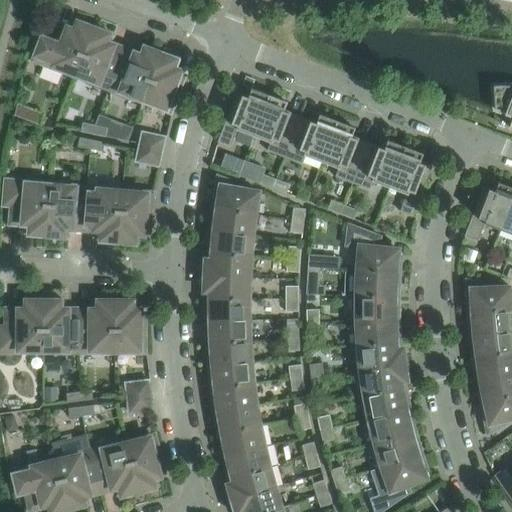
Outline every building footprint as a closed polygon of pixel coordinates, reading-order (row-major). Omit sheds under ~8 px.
[(75,75),(92,29),(82,25),(83,24),(81,23),(80,24),(72,21),(69,29),(55,24),(49,41),(41,38),(32,62),(34,63),(34,62),(43,66),(43,65),(61,72),(62,70),(75,75)] [(107,90),(123,50),(110,45),(113,36),(104,33),(105,32),(103,31),(102,32),(92,29),(75,75),(88,80),(87,82),(105,89),(104,89),(107,90)] [(142,101),(160,54),(150,50),(150,49),(148,49),(148,50),(139,47),(136,55),(123,50),(107,90),(110,91),(128,98),(129,96),(142,101)] [(173,90),(180,71),(177,70),(180,62),(172,59),(172,58),(170,57),(170,58),(160,54),(142,101),(155,106),(154,108),(167,112),(166,113),(168,114),(176,92),(173,90)] [(511,86),(509,86),(501,86),(497,86),(492,87),(494,109),(501,112),(501,113),(511,117),(508,127),(511,128),(511,86)] [(253,136),(268,96),(250,89),(247,98),(241,96),(238,103),(232,101),(217,142),(230,147),(236,130),(253,136)] [(283,157),(299,116),(283,110),(286,103),(268,96),(253,136),(269,142),(266,151),(283,157)] [(321,162),(336,122),(318,115),(315,123),(299,116),(283,157),(301,164),(304,156),(321,162)] [(352,183),(367,142),(351,136),(354,129),(336,122),(321,162),(337,169),(334,177),(352,183)] [(92,134),(94,126),(82,123),(80,132),(92,134)] [(104,137),(106,128),(94,126),(92,134),(104,137)] [(161,149),(164,139),(164,138),(141,133),(139,144),(161,149)] [(89,149),(91,140),(79,138),(77,146),(89,149)] [(101,152),(103,143),(91,140),(89,149),(101,152)] [(389,188),(404,148),(386,141),(383,149),(367,142),(352,183),(369,190),(372,182),(389,188)] [(412,216),(428,175),(422,173),(424,166),(418,164),(422,154),(404,148),(389,188),(405,194),(399,211),(412,216)] [(158,166),(160,155),(138,150),(135,161),(158,166)] [(256,206),(258,192),(256,192),(255,192),(228,188),(229,183),(230,183),(231,182),(214,175),(213,176),(217,178),(214,198),(217,198),(216,209),(254,215),(255,206),(256,206)] [(272,189),(275,180),(262,175),(259,182),(258,183),(272,189)] [(45,235),(50,186),(36,185),(36,183),(17,181),(8,180),(8,179),(6,179),(3,205),(11,205),(10,224),(24,225),(24,233),(33,234),(33,236),(35,236),(35,234),(45,235)] [(285,192),(288,185),(275,180),(272,189),(285,194),(285,192)] [(345,198),(349,186),(332,180),(328,192),(345,198)] [(500,230),(511,197),(511,188),(497,183),(494,192),(488,190),(485,197),(479,195),(463,236),(477,241),(483,224),(500,230)] [(82,230),(86,187),(83,186),(83,187),(64,185),(64,187),(50,186),(45,235),(56,236),(56,238),(58,238),(58,236),(67,237),(68,229),(82,230)] [(117,242),(121,192),(108,191),(108,189),(89,187),(86,187),(82,230),(96,231),(95,240),(104,241),(104,242),(106,242),(106,241),(117,242)] [(143,235),(144,215),(149,215),(151,192),(149,191),(148,192),(136,191),(135,193),(121,192),(117,242),(128,243),(128,244),(130,244),(130,243),(139,244),(140,235),(143,235)] [(511,197),(500,230),(511,234),(511,197)] [(340,214),(343,206),(330,200),(326,209),(340,214)] [(353,218),(356,211),(343,206),(340,214),(353,219),(353,218)] [(303,222),(305,209),(292,208),(291,220),(303,222)] [(251,236),(254,215),(216,209),(214,220),(210,219),(209,231),(251,236)] [(301,234),(303,222),(291,220),(289,233),(301,234)] [(396,262),(397,250),(378,248),(379,237),(348,225),(345,244),(358,246),(356,271),(399,274),(400,262),(396,262)] [(249,257),(251,236),(209,231),(208,242),(212,243),(211,254),(249,257)] [(299,260),(300,247),(287,247),(286,259),(299,260)] [(249,278),(249,265),(249,257),(211,254),(210,260),(205,260),(204,264),(200,264),(199,276),(249,278)] [(319,269),(320,257),(307,256),(307,268),(319,269)] [(298,273),(299,260),(286,259),(285,272),(298,273)] [(318,282),(319,269),(307,268),(306,281),(318,282)] [(398,297),(399,274),(356,271),(355,296),(398,297)] [(248,290),(249,278),(199,276),(199,287),(203,287),(203,292),(209,292),(209,299),(247,299),(248,290)] [(510,301),(509,287),(507,287),(507,288),(479,289),(479,284),(480,284),(480,283),(462,280),(461,281),(465,282),(467,313),(509,310),(509,301),(510,301)] [(297,299),(297,286),(285,286),(285,299),(297,299)] [(398,320),(398,297),(355,296),(355,321),(398,320)] [(247,320),(247,299),(209,299),(209,310),(205,310),(205,321),(247,320)] [(297,312),(297,299),(285,299),(285,312),(297,312)] [(42,351),(42,301),(32,301),(32,300),(29,300),(29,301),(21,301),(21,310),(6,310),(6,328),(0,327),(0,353),(9,353),(28,353),(28,351),(42,351)] [(78,353),(78,310),(64,310),(64,301),(55,301),(55,300),(53,300),(53,301),(42,301),(42,351),(56,351),(56,353),(75,353),(78,353)] [(114,351),(114,301),(103,301),(103,300),(101,300),(101,301),(92,301),(92,310),(78,310),(78,353),(81,353),(100,353),(100,351),(114,351)] [(139,331),(139,310),(136,310),(136,301),(127,301),(127,300),(125,300),(125,301),(114,301),(114,351),(128,351),(128,353),(141,353),(141,354),(143,354),(143,331),(139,331)] [(318,322),(318,309),(305,310),(306,323),(318,322)] [(511,331),(509,310),(467,313),(469,335),(511,331)] [(248,341),(247,320),(205,321),(206,333),(210,333),(210,344),(248,341)] [(399,343),(398,320),(355,321),(357,346),(399,343)] [(319,335),(318,322),(306,323),(306,335),(319,335)] [(298,338),(297,326),(285,326),(286,339),(298,338)] [(511,330),(511,331),(469,335),(472,358),(511,352),(511,330)] [(299,351),(298,338),(286,339),(286,352),(299,351)] [(250,362),(248,341),(210,344),(211,354),(207,355),(208,366),(250,362)] [(408,365),(407,353),(402,353),(402,349),(400,350),(399,343),(357,346),(358,356),(357,356),(359,371),(408,365)] [(511,373),(511,352),(472,358),(475,380),(511,373)] [(252,384),(250,362),(208,366),(209,378),(213,377),(214,388),(252,384)] [(323,376),(321,363),(308,365),(310,377),(323,376)] [(302,377),(300,365),(288,366),(289,379),(302,377)] [(406,381),(405,377),(410,376),(408,365),(359,371),(361,385),(362,385),(363,395),(405,388),(404,381),(406,381)] [(511,395),(511,373),(475,380),(479,402),(511,395)] [(324,388),(323,376),(310,377),(311,390),(324,388)] [(303,390),(302,377),(289,379),(291,391),(303,390)] [(149,392),(148,382),(148,381),(125,384),(126,395),(149,392)] [(255,405),(252,384),(214,388),(216,399),(212,400),(213,411),(255,405)] [(409,410),(405,388),(363,395),(368,420),(409,410)] [(92,399),(91,390),(78,392),(79,401),(92,399)] [(79,401),(78,392),(66,393),(67,402),(79,401)] [(511,395),(479,402),(486,433),(482,435),(483,436),(499,428),(499,427),(498,427),(497,422),(511,418),(511,395)] [(151,410),(150,398),(127,401),(129,413),(151,410)] [(308,416),(305,404),(293,406),(295,419),(308,416)] [(94,414),(93,405),(80,407),(81,416),(94,414)] [(259,426),(255,405),(213,411),(215,423),(219,422),(221,433),(259,426)] [(81,416),(80,407),(68,408),(69,417),(81,416)] [(415,432),(409,410),(368,420),(374,444),(415,432)] [(331,427),(329,415),(316,418),(319,430),(331,427)] [(13,416),(3,418),(7,431),(17,429),(13,416)] [(310,429),(308,416),(295,419),(298,431),(310,429)] [(263,447),(259,426),(221,433),(223,444),(219,444),(222,456),(263,447)] [(334,440),(331,427),(319,430),(322,442),(334,440)] [(421,454),(415,432),(374,444),(381,467),(421,454)] [(159,477),(154,457),(158,456),(153,434),(151,434),(151,435),(138,438),(139,440),(125,443),(137,492),(148,489),(148,490),(150,490),(150,489),(158,487),(156,478),(159,477)] [(316,454),(313,442),(301,445),(304,457),(316,454)] [(137,492),(125,443),(112,447),(111,445),(93,449),(90,450),(100,492),(114,488),(116,497),(125,495),(125,496),(127,496),(127,494),(137,492)] [(268,467),(263,447),(222,456),(224,467),(228,466),(231,477),(268,467)] [(100,492),(90,450),(87,451),(68,455),(69,457),(55,461),(67,509),(78,506),(78,508),(80,507),(80,506),(88,504),(86,495),(100,492)] [(319,467),(316,454),(304,457),(307,470),(319,467)] [(408,485),(425,478),(421,467),(425,466),(421,454),(381,467),(371,470),(379,495),(369,499),(373,511),(381,511),(410,492),(408,485)] [(67,509),(55,461),(42,464),(41,462),(23,467),(23,466),(13,469),(13,468),(11,469),(18,494),(25,492),(30,509),(44,506),(45,511),(56,511),(57,511),(67,509)] [(275,487),(271,475),(270,475),(268,467),(231,477),(233,483),(227,485),(228,489),(224,490),(227,501),(275,487)] [(345,479),(341,467),(329,470),(333,482),(345,479)] [(511,478),(504,467),(493,475),(511,502),(511,478)] [(349,491),(345,479),(333,482),(337,494),(349,491)] [(327,492),(323,480),(311,484),(315,496),(327,492)] [(267,511),(280,508),(277,500),(278,499),(275,487),(227,501),(230,511),(231,511),(235,511),(234,511),(267,511)] [(331,504),(327,492),(315,496),(319,508),(331,504)]
